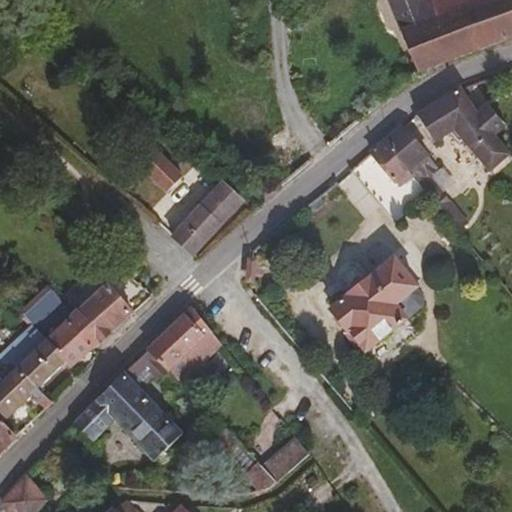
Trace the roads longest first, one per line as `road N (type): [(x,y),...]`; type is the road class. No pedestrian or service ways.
road 1 (residential): [(511,52),(387,116),(190,286),(0,472)]
road 2 (track): [(190,286),(339,442),(384,511)]
